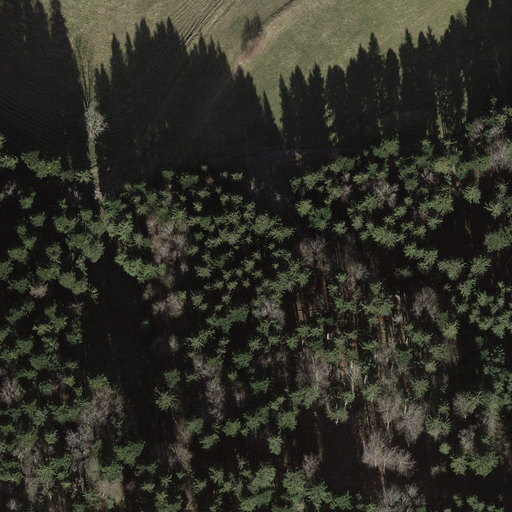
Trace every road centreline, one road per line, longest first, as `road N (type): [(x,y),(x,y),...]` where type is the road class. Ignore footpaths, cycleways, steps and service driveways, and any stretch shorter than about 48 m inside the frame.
road 1 (track): [(511,96),(445,142),(398,154),(293,154),(181,174),(103,201),(65,189),(0,143)]
road 2 (track): [(263,163),(276,195),(330,259),(455,322),(511,362)]
